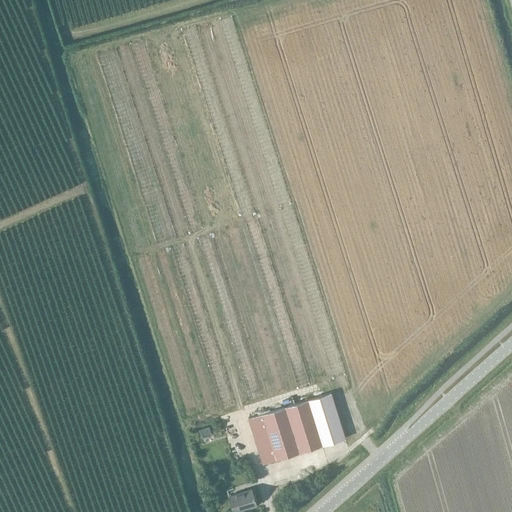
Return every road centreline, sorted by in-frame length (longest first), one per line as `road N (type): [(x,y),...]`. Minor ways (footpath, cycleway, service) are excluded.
road 1 (track): [(0,225),(82,187),(27,0)]
road 2 (unclassified): [(321,511),(511,343)]
road 3 (track): [(70,511),(0,309)]
